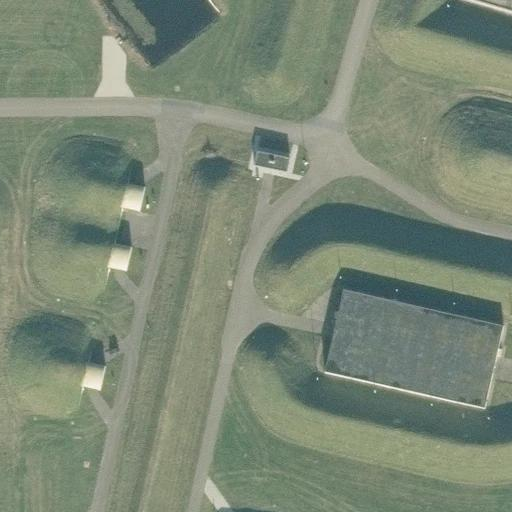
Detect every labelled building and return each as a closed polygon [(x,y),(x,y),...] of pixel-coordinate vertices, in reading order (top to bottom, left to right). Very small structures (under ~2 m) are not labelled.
[(511,0),(465,0),(511,13),(511,0)] [(511,46),(430,24),(423,48),(511,73),(511,46)] [(484,158),(480,177),(481,178),(481,177),(500,181),(511,183),(511,139),(491,134),(490,133),(485,153),(484,158)] [(258,152),(255,166),(288,173),(291,159),(258,152)] [(128,188),(129,184),(84,174),(79,198),(124,208),(124,207),(124,204),(128,188)] [(124,207),(124,208),(139,211),(140,212),(141,212),(146,188),(144,187),(129,184),(128,188),(124,204),(124,207)] [(66,258),(110,268),(111,262),(114,249),(115,244),(72,234),(66,258)] [(110,267),(110,268),(126,271),(127,271),(133,248),(131,247),(120,245),(119,245),(115,244),(113,256),(110,267)] [(504,327),(344,291),(335,331),(326,373),(486,409),(493,379),(498,356),(501,356),(503,350),(499,349),(504,327)] [(46,354),(41,376),(84,386),(85,381),(88,368),(89,363),(46,354)] [(84,386),(84,387),(99,391),(101,391),(106,367),(106,366),(105,366),(89,363),(88,368),(85,381),(84,386)]
